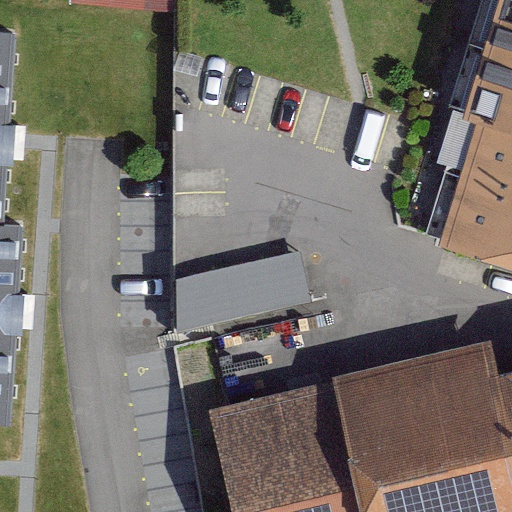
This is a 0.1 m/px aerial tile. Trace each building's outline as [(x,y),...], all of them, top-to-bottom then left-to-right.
[(511,0),(478,119),(511,129),(511,0)] [(0,423),(9,424),(21,227),(5,226),(10,139),(17,35),(0,33),(0,423)] [(438,255),(511,276),(511,129),(478,119),(438,255)] [(173,262),(179,318),(314,305),(309,248),(173,262)] [(511,511),(511,378),(228,445),(243,511),(511,511)]
